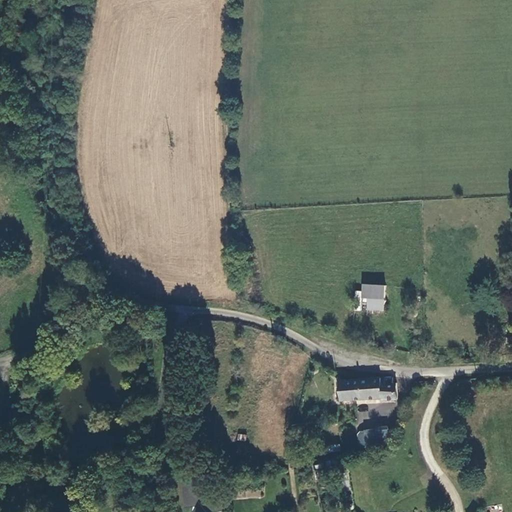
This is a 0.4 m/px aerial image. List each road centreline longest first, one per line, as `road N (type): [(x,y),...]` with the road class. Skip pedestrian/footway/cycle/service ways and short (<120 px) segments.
road 1 (unclassified): [(0,362),(33,350),(85,300),(105,296),(264,321),(359,367),(511,369)]
road 2 (unknown): [(171,305),(173,450)]
